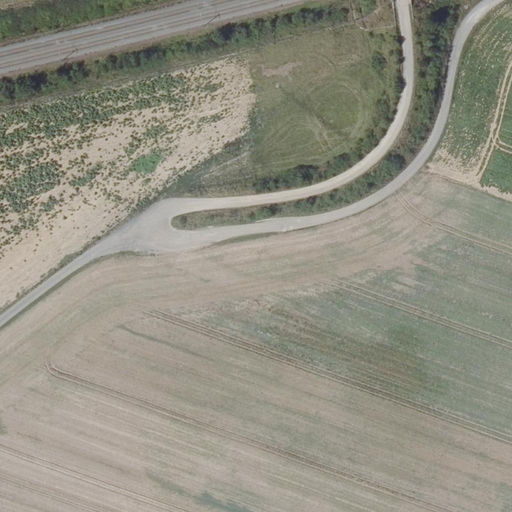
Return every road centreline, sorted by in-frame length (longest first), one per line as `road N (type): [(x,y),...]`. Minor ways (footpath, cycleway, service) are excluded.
road 1 (track): [(401,0),(405,98),(393,132),(370,160),(319,187),(171,207),(74,260),(0,317)]
road 2 (track): [(157,214),(171,237),(195,236),(359,207),(392,187),(424,156),(441,123),(457,41),(491,0)]
